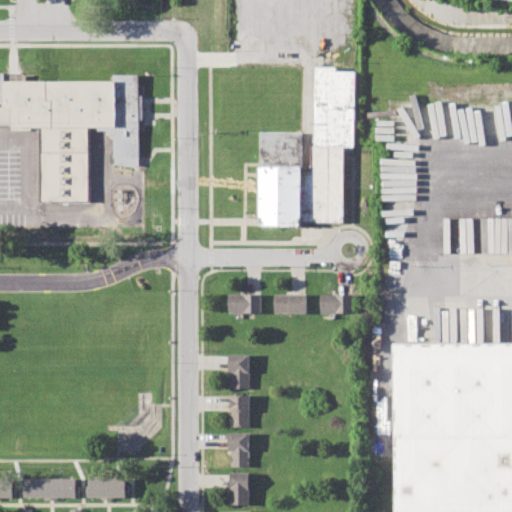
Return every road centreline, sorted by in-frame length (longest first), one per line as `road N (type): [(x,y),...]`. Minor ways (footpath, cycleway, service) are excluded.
road 1 (residential): [(188,511),(187,47),(169,28)]
road 2 (residential): [(169,28),(0,29)]
road 3 (residential): [(348,248),(187,258)]
